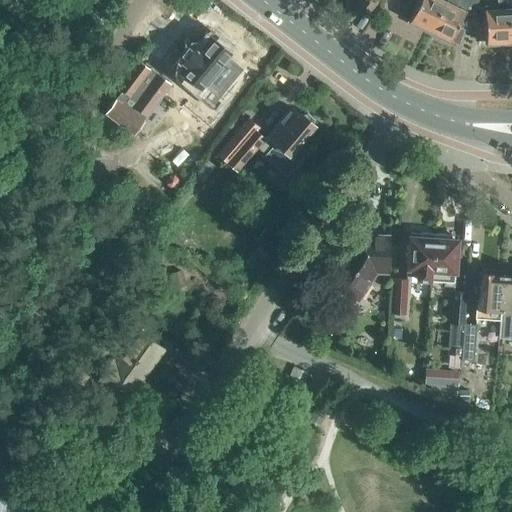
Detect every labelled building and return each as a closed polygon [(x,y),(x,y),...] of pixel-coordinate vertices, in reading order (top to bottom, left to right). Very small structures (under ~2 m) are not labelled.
[(421,25),(431,30),(446,0),(445,0),(419,0),(417,6),(408,2),(402,14),(411,18),(410,19),(412,20),(412,23),(419,26),(421,25)] [(465,11),(475,13),(477,0),(448,0),(448,1),(446,0),(431,30),(438,33),(439,36),(446,39),(449,38),(459,43),(466,27),(458,24),(465,11)] [(496,0),(497,4),(484,5),(487,42),(488,42),(490,44),(498,44),(500,41),(511,40),(508,0),(496,0)] [(77,20),(84,26),(93,16),(86,10),(77,20)] [(182,77),(181,78),(202,96),(211,85),(218,91),(238,66),(226,56),(225,55),(229,50),(225,48),(228,45),(216,35),(213,38),(210,35),(200,47),(195,44),(187,54),(183,58),(183,59),(187,63),(182,69),(186,72),(182,77)] [(150,69),(139,60),(118,88),(122,91),(106,113),(134,134),(144,120),(143,119),(146,116),(170,83),(157,73),(156,75),(149,70),(150,69)] [(299,167),(297,143),(314,124),(312,122),(313,118),(306,113),(303,114),(301,112),(299,114),(291,107),(265,137),(256,130),(259,126),(254,122),(251,125),(245,120),(217,154),(237,171),(259,144),(268,152),(264,156),(278,168),(299,167)] [(206,159),(195,175),(203,180),(214,164),(206,159)] [(186,236),(166,220),(158,231),(178,246),(186,236)] [(409,236),(406,274),(416,275),(415,279),(430,280),(433,232),(419,231),(419,236),(409,236)] [(447,233),(433,232),(430,280),(443,281),(443,285),(453,285),(457,239),(446,238),(447,233)] [(388,236),(362,235),(357,235),(338,264),(335,265),(330,273),(330,277),(328,280),(357,298),(375,270),(387,270),(388,236)] [(476,316),(500,318),(503,273),(491,272),(490,269),(484,269),(482,272),(479,272),(476,316)] [(180,271),(168,274),(173,289),(184,285),(180,271)] [(511,273),(503,273),(500,318),(499,334),(511,335),(511,273)] [(406,278),(394,277),(392,312),(404,313),(406,278)] [(452,291),(450,323),(462,323),(465,292),(452,291)] [(290,340),(294,334),(302,321),(293,315),(281,334),(290,340)] [(462,323),(450,323),(448,346),(461,347),(462,323)] [(462,323),(461,347),(460,359),(474,360),(476,324),(462,323)] [(162,346),(137,329),(115,361),(112,359),(97,380),(117,394),(116,396),(118,398),(120,396),(132,405),(135,400),(136,400),(144,388),(143,388),(147,383),(140,378),(162,346)] [(402,330),(393,329),(392,341),(401,341),(402,330)] [(459,367),(460,359),(461,347),(448,346),(447,366),(459,367)] [(295,399),(307,373),(293,366),(281,393),(295,399)] [(455,395),(457,372),(426,370),(425,381),(455,395)] [(65,385),(76,393),(83,383),(72,376),(65,385)] [(459,390),(459,400),(469,400),(469,390),(459,390)] [(316,409),(310,418),(317,422),(323,413),(316,409)] [(0,511),(19,511),(21,491),(0,489),(0,511)]
